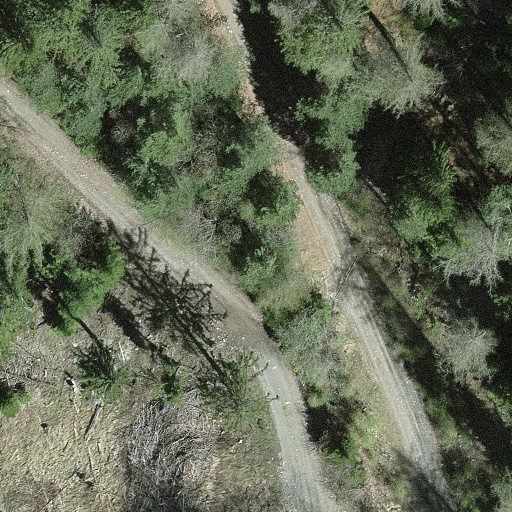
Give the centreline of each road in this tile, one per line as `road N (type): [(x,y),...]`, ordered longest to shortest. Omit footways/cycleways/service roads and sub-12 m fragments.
road 1 (track): [(224,0),(388,356),(434,511)]
road 2 (track): [(320,511),(286,402),(191,269),(60,149),(0,108)]
